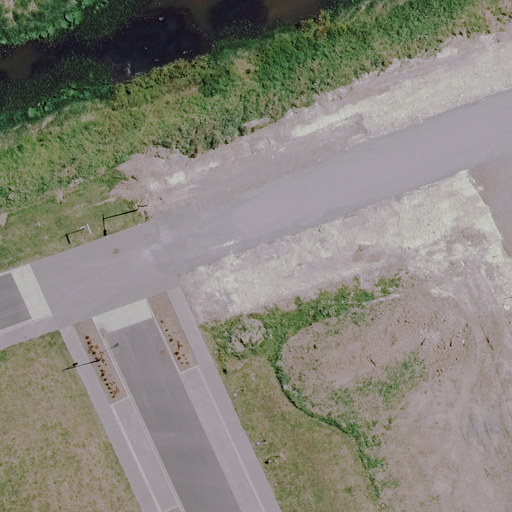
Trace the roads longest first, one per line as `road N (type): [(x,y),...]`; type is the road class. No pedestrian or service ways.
road 1 (unknown): [(106,274),(511,127)]
road 2 (residential): [(213,511),(106,274)]
